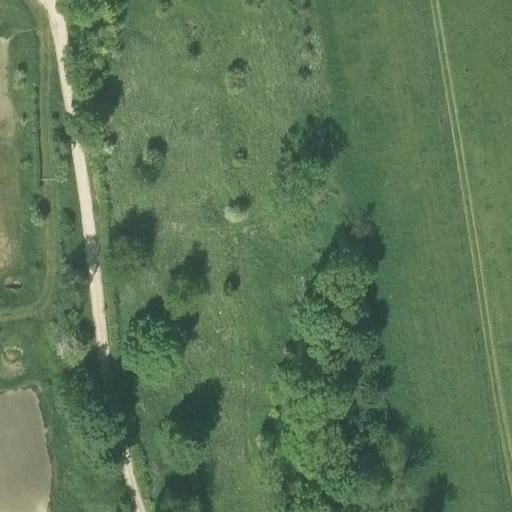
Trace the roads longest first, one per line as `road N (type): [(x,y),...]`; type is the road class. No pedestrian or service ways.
road 1 (track): [(142,511),(109,392),(53,0)]
road 2 (track): [(511,507),(430,0)]
